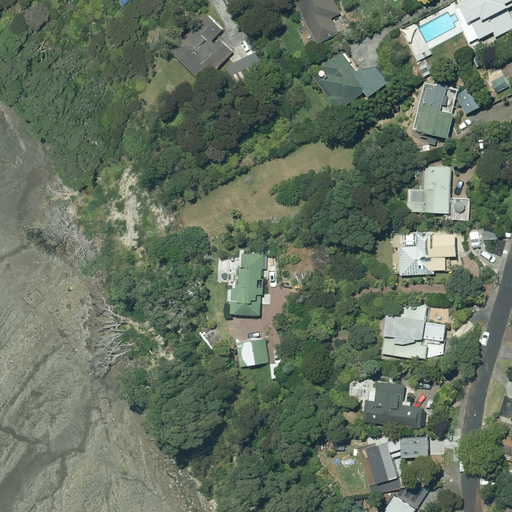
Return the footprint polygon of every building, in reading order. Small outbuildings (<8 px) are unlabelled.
[(293,0),(316,43),(338,31),(331,18),(340,14),(332,0),(293,0)] [(511,14),(511,0),(459,0),(455,2),(475,41),(499,29),(495,23),(511,14)] [(171,52),(204,83),(234,52),(217,36),(224,29),(207,14),(171,52)] [(425,58),(432,54),(415,23),(399,32),(424,78),(433,73),(425,58)] [(329,98),(339,111),(365,91),(369,97),(389,81),(377,66),(357,69),(342,50),(322,65),(329,74),(321,80),(333,96),(329,98)] [(258,53),(227,68),(236,87),(267,72),(258,53)] [(484,64),(480,55),(468,61),(472,70),(484,64)] [(492,81),(499,92),(510,86),(503,75),(492,81)] [(442,109),(448,83),(438,80),(435,88),(427,86),(416,129),(421,130),(420,136),(428,138),(427,142),(436,144),(438,137),(442,139),(443,136),(448,137),(455,113),(442,109)] [(457,93),(467,113),(485,105),(476,85),(457,93)] [(470,220),(470,198),(451,197),(452,167),(423,166),(421,211),(442,213),(442,219),(470,220)] [(475,228),(476,241),(499,240),(498,227),(475,228)] [(401,275),(435,274),(435,270),(447,270),(446,256),(457,256),(456,234),(434,234),(434,232),(416,232),(416,246),(400,247),(401,275)] [(230,314),(260,316),(261,295),(263,295),(264,280),(263,280),(265,252),(255,251),(255,254),(242,253),(241,268),(237,268),(236,287),(232,287),(230,314)] [(363,263),(367,275),(373,273),(369,260),(363,263)] [(381,354),(415,359),(415,357),(427,358),(444,354),(447,324),(426,322),(428,306),(400,302),(398,315),(386,314),(381,354)] [(209,350),(223,337),(213,326),(199,339),(209,350)] [(237,344),(241,367),(270,362),(266,339),(237,344)] [(282,365),(270,366),(271,381),(283,380),(282,365)] [(361,421),(421,428),(422,425),(425,425),(427,410),(423,410),(424,406),(411,405),(412,401),(404,401),(405,385),(376,382),(373,401),(364,399),(361,421)] [(511,461),(511,434),(502,431),(494,455),(511,461)] [(364,448),(375,482),(399,475),(394,458),(401,455),(395,435),(385,438),(386,441),(364,448)] [(312,436),(313,453),(329,452),(329,436),(312,436)] [(417,446),(423,451),(427,446),(421,441),(417,446)] [(415,511),(417,510),(391,493),(378,511),(415,511)]
